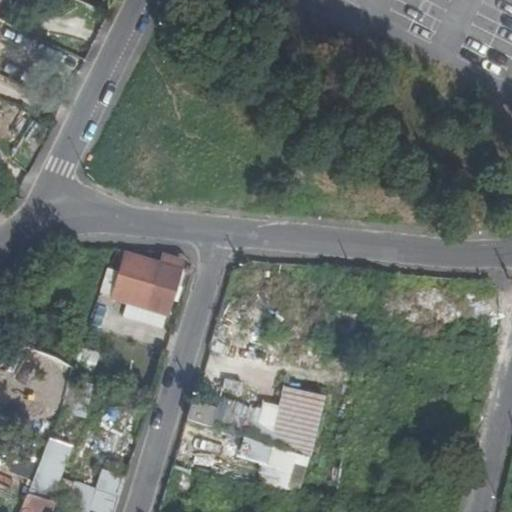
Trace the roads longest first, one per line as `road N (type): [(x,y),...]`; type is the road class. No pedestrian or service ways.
road 1 (residential): [(136,511),(224,233)]
road 2 (tertiary): [(511,256),(224,233)]
road 3 (residential): [(15,233),(57,172),(138,0)]
road 4 (tertiary): [(224,233),(54,221),(15,233)]
road 5 (residential): [(511,305),(471,511)]
